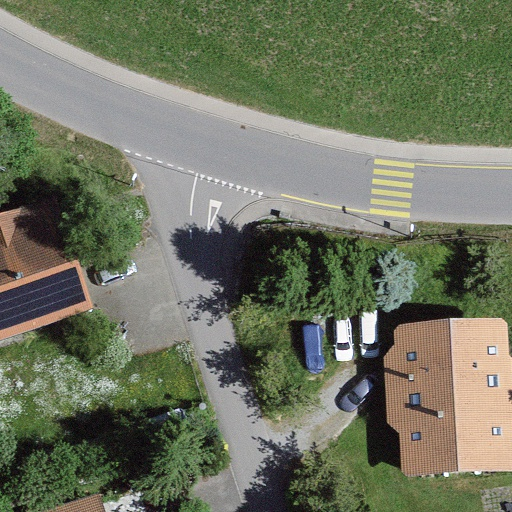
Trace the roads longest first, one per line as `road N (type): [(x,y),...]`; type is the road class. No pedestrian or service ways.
road 1 (residential): [(201,143),(192,265),(270,511)]
road 2 (tertiary): [(201,143),(392,189),(511,196)]
road 3 (tertiary): [(0,49),(97,104),(201,143)]
